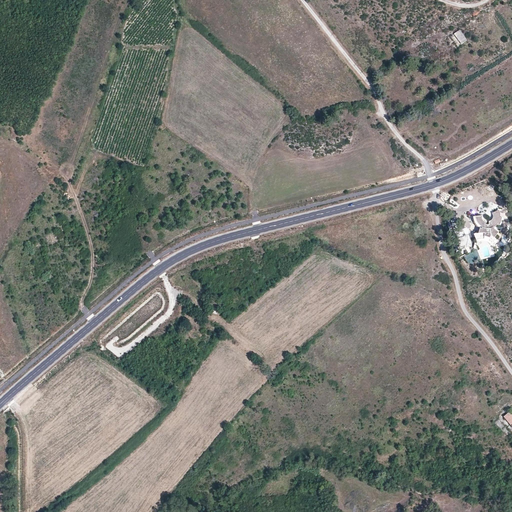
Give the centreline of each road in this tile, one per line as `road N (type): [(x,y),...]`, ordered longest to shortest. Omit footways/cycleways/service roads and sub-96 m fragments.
road 1 (tertiary): [(0,404),(184,253),(434,184)]
road 2 (track): [(434,184),(374,89),(302,0)]
road 3 (unclassified): [(511,373),(460,303),(443,255),(434,184)]
